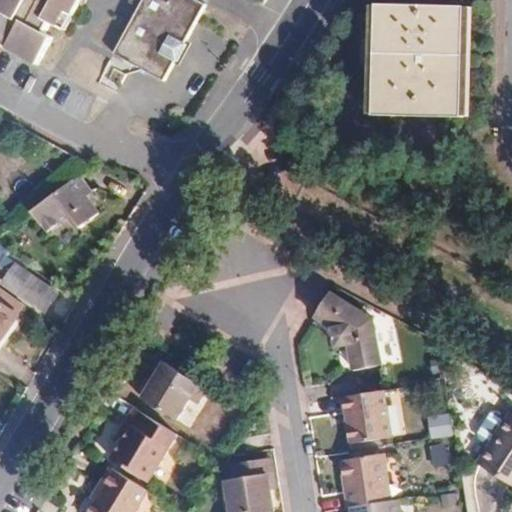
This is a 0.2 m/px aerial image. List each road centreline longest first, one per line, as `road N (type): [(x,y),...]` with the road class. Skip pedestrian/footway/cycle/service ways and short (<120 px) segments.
road 1 (residential): [(303,511),(268,225),(227,120)]
road 2 (residential): [(182,174),(0,478)]
road 3 (residential): [(0,88),(182,174)]
road 4 (residential): [(307,0),(227,120)]
